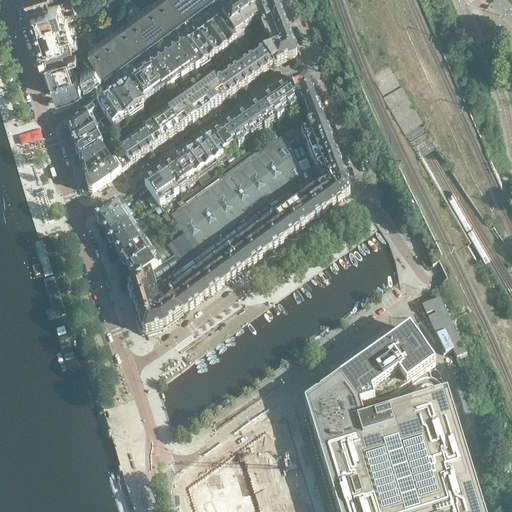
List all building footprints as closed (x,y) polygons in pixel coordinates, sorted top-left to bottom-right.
[(48,6),(45,0),(26,0),(27,0),(28,5),(27,7),(28,9),(30,10),(30,11),(48,6)] [(81,0),(70,0),(75,12),(85,10),(81,0)] [(183,11),(174,0),(156,0),(142,10),(156,31),(183,11)] [(198,0),(174,0),(183,11),(198,0)] [(261,14),(269,11),(269,12),(281,8),(278,0),(276,1),(275,0),(251,0),(247,2),(232,13),(245,30),(252,25),(252,24),(254,22),(256,21),(259,20),(259,19),(262,18),(261,14)] [(57,3),(48,6),(30,11),(34,25),(58,17),(61,16),(57,3)] [(285,19),(281,8),(269,12),(269,11),(261,14),(262,18),(259,19),(259,20),(262,28),(285,19)] [(156,31),(142,10),(115,30),(129,50),(156,31)] [(245,30),(232,13),(222,20),(223,20),(236,38),(245,30)] [(37,36),(69,27),(67,21),(60,23),(58,17),(34,25),(37,36)] [(289,30),(285,19),(262,28),(266,38),(289,30)] [(238,41),(236,38),(223,20),(213,27),(228,48),(238,41)] [(65,40),(63,34),(71,32),(69,27),(37,36),(41,48),(65,40)] [(228,48),(213,27),(203,34),(219,55),(228,48)] [(101,71),(129,50),(115,30),(88,49),(95,60),(101,71)] [(269,40),(288,33),(290,32),(289,30),(266,38),(267,39),(268,39),(269,40)] [(295,51),(297,50),(290,32),(288,33),(269,40),(271,46),(269,50),(262,53),(273,69),(296,60),(297,57),(295,51)] [(90,38),(87,33),(80,36),(84,41),(90,38)] [(219,55),(203,34),(194,41),(209,62),(219,55)] [(78,50),(76,44),(75,44),(73,38),(65,40),(41,48),(45,60),(75,51),(78,50)] [(209,62),(194,41),(184,48),(199,69),(209,62)] [(245,50),(240,44),(236,46),(241,53),(245,50)] [(200,70),(199,69),(184,48),(177,53),(190,72),(194,69),(196,73),(200,70)] [(72,73),(68,59),(76,56),(75,51),(45,60),(45,61),(43,61),(49,79),(50,79),(51,80),(72,73)] [(236,58),(230,51),(227,52),(233,60),(236,58)] [(190,72),(177,53),(170,58),(185,80),(189,78),(186,75),(190,72)] [(273,69),(262,53),(246,64),(258,80),(273,69)] [(229,63),(223,55),(220,57),(221,59),(226,65),(229,63)] [(185,80),(170,58),(163,63),(176,82),(180,79),(182,83),(185,80)] [(85,82),(101,71),(95,60),(81,69),(83,73),(85,82)] [(176,82),(163,63),(155,68),(156,68),(171,90),(174,88),(172,85),(176,82)] [(258,80),(246,64),(231,74),(242,91),(258,80)] [(171,90),(156,68),(148,73),(161,91),(161,92),(165,89),(167,93),(171,90)] [(74,90),(85,82),(83,73),(77,75),(76,72),(72,73),(51,80),(52,82),(51,82),(52,82),(54,87),(53,87),(54,88),(52,89),(53,94),(55,94),(56,94),(58,95),(58,96),(59,95),(65,93),(74,90)] [(161,91),(148,73),(140,79),(152,97),(161,91)] [(242,91),(231,74),(215,85),(226,101),(226,102),(242,91)] [(152,97),(140,79),(131,86),(143,104),(152,97)] [(312,96),(313,94),(312,91),(310,91),(308,83),(304,82),(298,84),(296,83),(293,84),(293,86),(288,88),(298,103),(302,109),(304,109),(316,104),(312,96)] [(181,133),(226,101),(215,85),(214,84),(168,116),(181,133)] [(145,107),(143,104),(131,86),(120,93),(134,114),(145,107)] [(298,103),(288,88),(275,97),(285,112),(289,110),(291,114),(297,109),(295,106),(298,103)] [(134,114),(120,93),(109,101),(124,121),(134,114)] [(285,112),(275,97),(261,106),(272,121),(276,119),(278,123),(284,118),(282,115),(285,112)] [(163,107),(169,103),(166,99),(158,105),(161,109),(163,107)] [(100,123),(106,120),(112,129),(119,125),(122,128),(126,125),(124,121),(109,101),(98,109),(91,113),(68,129),(72,140),(94,126),(100,123)] [(286,192),(297,185),(301,181),(300,177),(295,165),(290,153),(287,145),(303,135),(324,126),(322,120),(323,119),(322,115),(320,115),(319,113),(320,112),(319,109),(317,108),(316,104),(304,109),(308,121),(262,153),(258,147),(182,201),(176,192),(164,174),(145,188),(164,216),(168,213),(183,235),(166,246),(173,258),(157,269),(136,284),(129,289),(133,304),(155,297),(164,290),(159,283),(170,276),(181,268),(191,261),(202,253),(212,245),(223,238),(233,230),(244,223),(255,215),(265,207),(276,200),(286,192)] [(272,121),(261,106),(248,115),(259,131),(262,128),(265,132),(271,127),(269,124),(272,121)] [(259,131),(248,115),(235,125),(246,140),(249,137),(252,141),(258,137),(256,133),(259,131)] [(181,133),(168,116),(169,117),(160,123),(172,139),(181,133)] [(97,139),(106,133),(100,123),(94,126),(72,140),(76,152),(97,139)] [(172,139),(160,123),(152,129),(164,145),(172,139)] [(246,140),(235,125),(222,134),(233,148),(233,149),(236,146),(239,150),(245,146),(243,142),(246,140)] [(290,153),(329,138),(328,137),(330,136),(328,133),(327,133),(324,126),(303,135),(287,145),(290,153)] [(164,145),(152,129),(144,134),(156,151),(164,145)] [(156,151),(144,134),(136,140),(147,157),(156,151)] [(233,148),(222,134),(212,141),(223,158),(228,154),(227,152),(233,148)] [(295,165),(334,151),(331,144),(332,143),(331,140),(329,139),(329,138),(290,153),(295,165)] [(80,163),(102,149),(103,149),(97,139),(76,152),(80,163)] [(147,157),(136,140),(127,146),(139,163),(147,157)] [(223,158),(212,141),(202,148),(214,166),(224,159),(223,158)] [(139,163),(127,146),(119,152),(125,160),(130,169),(139,163)] [(214,166),(202,148),(193,155),(205,172),(214,166)] [(84,173),(108,158),(102,149),(80,163),(84,173)] [(125,160),(119,152),(118,151),(115,153),(121,162),(125,160)] [(300,177),(338,163),(338,162),(339,160),(338,157),(336,157),(334,151),(295,165),(300,177)] [(210,179),(205,172),(193,155),(183,161),(195,179),(198,183),(200,186),(210,179)] [(88,184),(115,167),(108,158),(84,173),(88,184)] [(95,194),(130,169),(125,160),(121,162),(115,167),(88,184),(84,189),(86,195),(93,196),(95,195),(95,194)] [(195,179),(183,161),(164,174),(176,192),(186,186),(195,179)] [(343,175),(341,168),(342,167),(340,164),(339,164),(338,163),(300,177),(301,181),(314,187),(327,182),(343,175)] [(350,193),(347,186),(348,184),(347,181),(345,181),(343,175),(327,182),(342,202),(349,197),(350,193)] [(198,183),(195,179),(186,186),(189,190),(198,183)] [(331,210),(314,187),(301,181),(297,185),(321,218),(322,217),(323,218),(326,216),(326,214),(331,210)] [(342,202),(327,182),(314,187),(331,210),(337,206),(338,207),(341,205),(341,203),(342,202)] [(321,218),(297,185),(286,192),(310,225),(316,221),(317,222),(320,220),(320,218),(321,218)] [(310,225),(286,192),(276,200),(300,233),(300,232),(302,233),(305,231),(305,229),(310,225)] [(300,233),(276,200),(265,207),(289,240),(294,237),(296,237),(299,235),(299,233),(300,233)] [(102,231),(123,216),(126,215),(119,205),(98,220),(98,224),(102,231)] [(289,240),(265,207),(255,215),(278,248),(279,247),(281,248),(284,246),(284,244),(289,240)] [(278,248),(255,215),(244,223),(268,256),(273,252),(275,252),(278,251),(278,249),(278,248)] [(108,241),(129,226),(123,216),(102,231),(108,241)] [(268,256),(244,223),(233,230),(257,263),(259,264),(263,261),(262,260),(268,256)] [(115,250),(136,236),(129,226),(108,241),(115,250)] [(257,263),(233,230),(223,238),(247,271),(252,267),(254,268),(257,266),(256,264),(257,263)] [(122,261),(143,247),(136,236),(115,250),(122,261)] [(247,271),(223,238),(212,245),(236,278),(237,278),(239,279),(241,277),(241,275),(247,271)] [(44,243),(36,246),(46,278),(55,275),(44,243)] [(129,272),(153,255),(154,255),(147,244),(143,247),(122,261),(129,272)] [(236,278),(212,245),(202,253),(226,286),(231,282),(233,283),(236,281),(235,279),(236,278)] [(226,286),(202,253),(191,261),(215,294),(216,293),(218,294),(220,292),(220,290),(226,286)] [(136,284),(157,269),(153,262),(156,260),(153,255),(129,272),(136,284)] [(215,294),(191,261),(181,268),(205,301),(210,297),(212,298),(214,296),(214,294),(215,294)] [(205,301),(181,268),(170,276),(181,290),(194,309),(195,308),(197,309),(199,307),(199,305),(205,301)] [(56,318),(67,315),(56,277),(45,281),(56,318)] [(183,316),(171,300),(167,303),(164,299),(168,296),(164,290),(155,297),(133,304),(138,320),(159,314),(164,330),(165,330),(183,316)] [(194,309),(181,290),(172,296),(171,294),(168,296),(164,299),(167,303),(171,300),(183,316),(189,312),(191,313),(193,311),(193,309),(194,309)] [(467,355),(440,299),(422,308),(428,320),(436,317),(438,320),(430,324),(445,355),(453,352),(457,360),(467,355)] [(164,330),(159,314),(138,320),(142,334),(146,336),(164,330)] [(55,329),(67,369),(68,370),(69,371),(70,372),(71,373),(73,374),(74,374),(75,375),(76,374),(77,373),(77,372),(78,371),(78,370),(78,369),(78,368),(78,367),(78,366),(78,365),(66,326),(65,325),(65,324),(64,324),(64,323),(63,323),(62,322),(61,322),(60,322),(59,322),(58,323),(57,324),(56,324),(56,325),(55,326),(55,327),(55,328),(55,329)] [(483,511),(453,415),(451,416),(450,412),(452,412),(448,396),(365,422),(361,409),(390,400),(436,368),(432,362),(431,363),(427,357),(427,356),(426,355),(421,349),(422,349),(410,332),(395,342),(394,340),(388,344),(389,347),(388,347),(389,348),(342,381),(341,381),(340,382),(320,396),(321,397),(322,401),(319,402),(318,399),(317,398),(305,407),(319,453),(322,452),(323,455),(320,456),(337,511),(483,511)] [(458,384),(471,441),(479,439),(466,382),(458,384)] [(307,511),(281,426),(191,491),(197,511),(307,511)]
